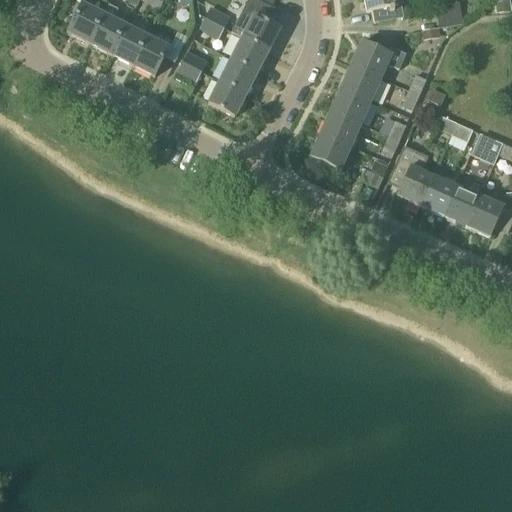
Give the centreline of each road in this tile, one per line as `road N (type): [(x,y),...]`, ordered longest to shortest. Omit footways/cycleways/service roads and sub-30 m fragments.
road 1 (residential): [(262,174),(40,65),(28,43),(39,0)]
road 2 (residential): [(511,285),(262,174)]
road 3 (residential): [(262,174),(317,58),(320,0)]
